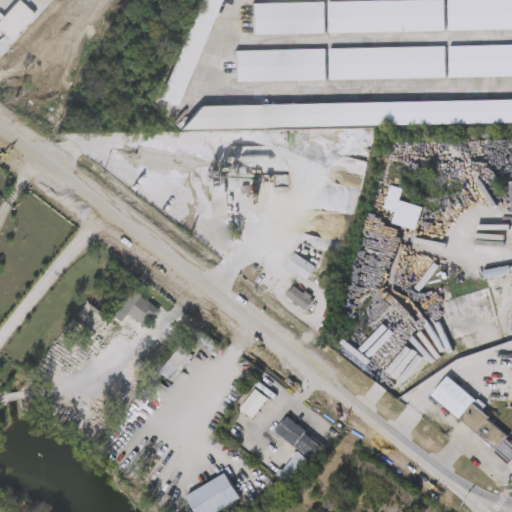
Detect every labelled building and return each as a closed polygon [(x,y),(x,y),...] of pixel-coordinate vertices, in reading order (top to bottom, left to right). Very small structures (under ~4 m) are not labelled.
[(163,122),(209,0),(189,0),(145,115),(163,122)] [(415,6),(414,0),(253,0),(254,9),(415,6)] [(445,0),(445,31),(330,32),(330,1),(445,0)] [(450,0),(511,0),(511,29),(450,29),(450,0)] [(252,2),(326,2),(326,33),(252,33),(252,2)] [(498,14),(431,15),(432,46),(498,45),(498,14)] [(312,17),(313,48),(428,46),(427,15),(312,17)] [(235,50),(308,48),(308,17),(235,19),(235,50)] [(511,76),(450,76),(450,45),(511,45),(511,76)] [(330,48),(445,47),(445,78),(330,79),(330,48)] [(325,49),(326,80),(234,81),(234,50),(325,49)] [(499,92),(499,60),(432,61),(433,93),(499,92)] [(314,95),(429,93),(428,61),(313,64),(314,95)] [(218,97),(309,96),(309,64),(218,66),(218,97)] [(511,123),(186,128),(185,117),(196,117),(196,105),(511,100),(511,123)] [(171,120),(172,144),(503,139),(503,116),(171,120)] [(379,226),(402,234),(405,223),(383,215),(379,226)] [(300,282),(279,268),(271,281),(291,294),(300,282)] [(508,291),(505,279),(494,282),(497,293),(508,291)] [(494,288),(492,280),(467,286),(468,293),(494,288)] [(289,326),(297,315),(278,300),(270,311),(289,326)] [(140,325),(112,305),(93,331),(100,337),(107,328),(128,342),(140,325)] [(194,356),(173,382),(162,373),(182,347),(194,356)] [(270,399),(254,419),(241,409),(258,389),(270,399)] [(460,414),(431,391),(414,412),(495,476),(506,461),(455,421),(460,414)] [(226,425),(239,433),(252,411),(238,404),(226,425)] [(276,432),(287,417),(326,446),(294,488),(278,476),(298,449),(276,432)] [(307,457),(270,432),(259,448),(296,473),(307,457)] [(291,474),(280,466),(260,492),(271,500),(291,474)] [(215,511),(194,511),(186,497),(225,473),(240,497),(215,511)]
